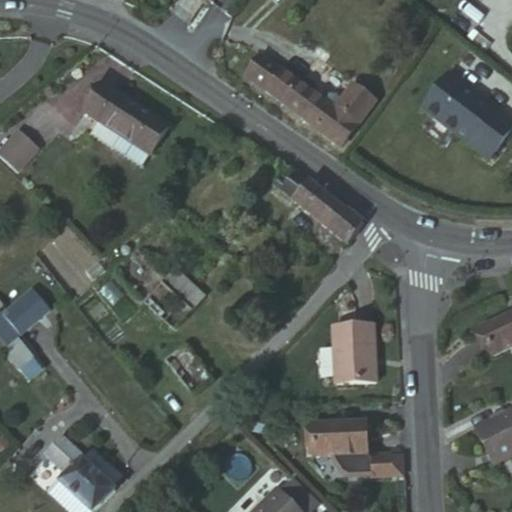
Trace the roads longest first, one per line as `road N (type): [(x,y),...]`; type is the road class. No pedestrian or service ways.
road 1 (tertiary): [(0,11),(56,13),(106,27),(386,213)]
road 2 (residential): [(386,213),(262,360),(143,473)]
road 3 (residential): [(425,235),(431,511)]
